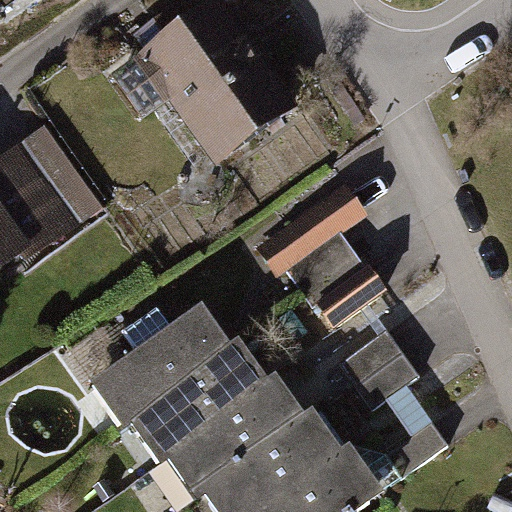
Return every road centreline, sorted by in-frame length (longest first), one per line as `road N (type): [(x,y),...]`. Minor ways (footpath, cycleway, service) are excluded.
road 1 (residential): [(392,97),(511,362)]
road 2 (residential): [(511,11),(392,97)]
